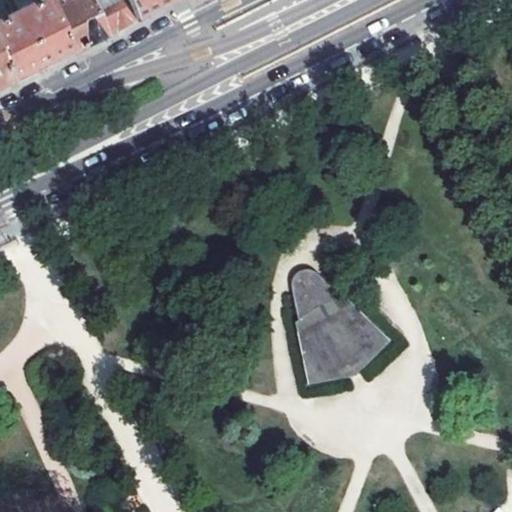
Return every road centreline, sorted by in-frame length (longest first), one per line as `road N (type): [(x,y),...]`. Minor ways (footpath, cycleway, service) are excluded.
road 1 (secondary): [(209,92),(247,90),(430,0)]
road 2 (secondary): [(0,197),(209,92)]
road 3 (residential): [(237,0),(71,90)]
road 4 (secondary): [(235,53),(218,49),(71,90)]
road 5 (secondary): [(344,0),(235,53)]
